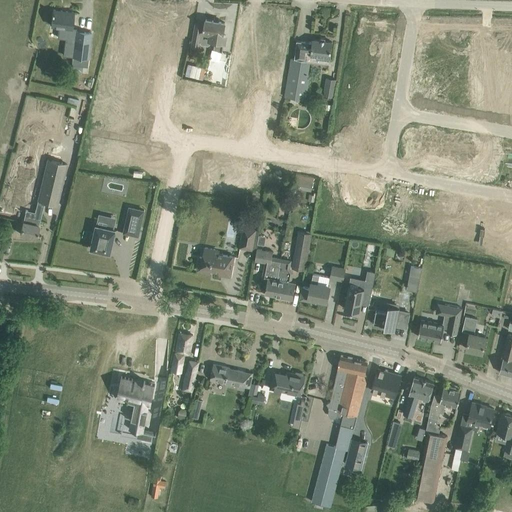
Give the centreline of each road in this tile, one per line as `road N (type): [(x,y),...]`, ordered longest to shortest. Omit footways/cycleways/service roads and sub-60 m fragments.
road 1 (secondary): [(511,394),(367,345),(150,303)]
road 2 (residential): [(182,142),(386,175)]
road 3 (residential): [(182,142),(136,136),(169,0)]
road 4 (residential): [(150,303),(182,142)]
road 5 (secondary): [(150,303),(0,284)]
road 6 (residential): [(386,175),(511,194)]
